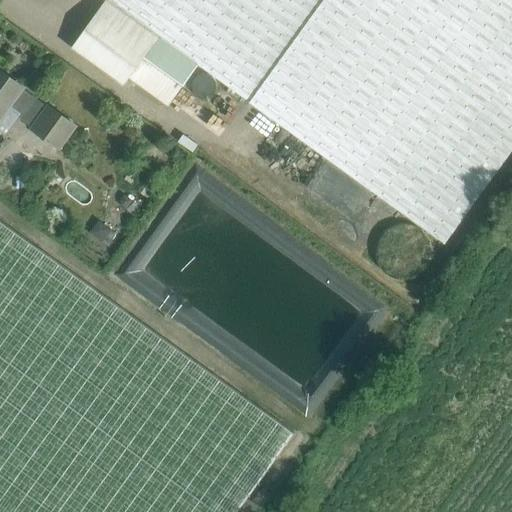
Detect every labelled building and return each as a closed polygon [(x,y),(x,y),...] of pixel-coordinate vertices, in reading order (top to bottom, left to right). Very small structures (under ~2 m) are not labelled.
[(443,246),(511,151),(511,0),(104,0),(69,48),(121,86),(127,79),(166,107),(196,66),(443,246)] [(48,105),(48,106),(23,88),(24,87),(0,69),(0,119),(11,105),(23,114),(20,118),(33,127),(32,128),(59,148),(76,125),(48,105)] [(151,174),(146,179),(152,184),(156,178),(151,174)] [(124,192),(121,196),(122,203),(127,207),(133,198),(124,192)] [(99,218),(90,230),(102,238),(110,226),(99,218)] [(0,511),(236,511),(295,432),(0,219),(0,511)]
